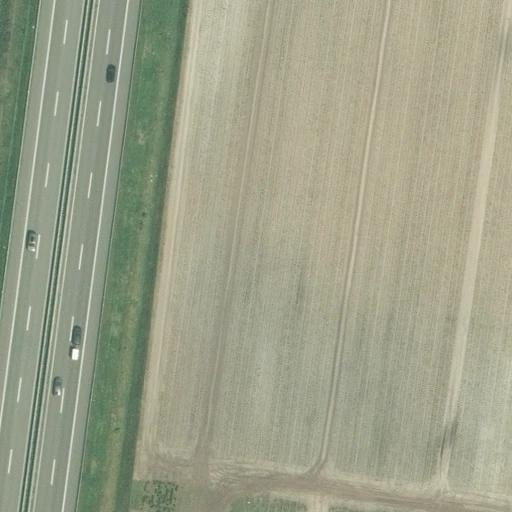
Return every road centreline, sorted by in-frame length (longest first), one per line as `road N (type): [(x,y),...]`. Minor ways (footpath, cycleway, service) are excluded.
road 1 (motorway): [(71,0),(3,511)]
road 2 (motorway): [(47,511),(113,0)]
